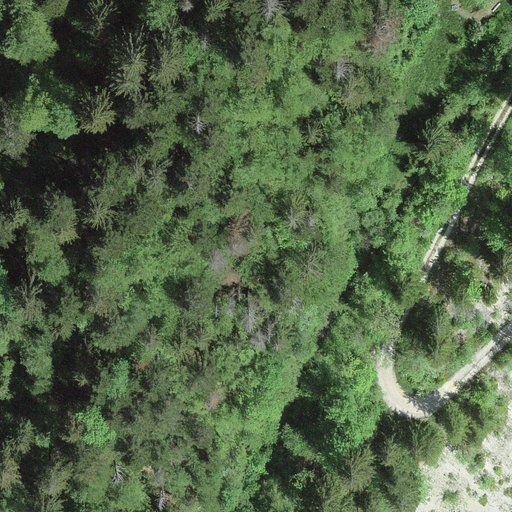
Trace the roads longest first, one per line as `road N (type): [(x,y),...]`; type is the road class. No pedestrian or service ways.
road 1 (track): [(511,48),(392,202),(327,303),(242,511)]
road 2 (track): [(511,102),(416,274),(386,362),(397,392),(430,396),(511,333)]
